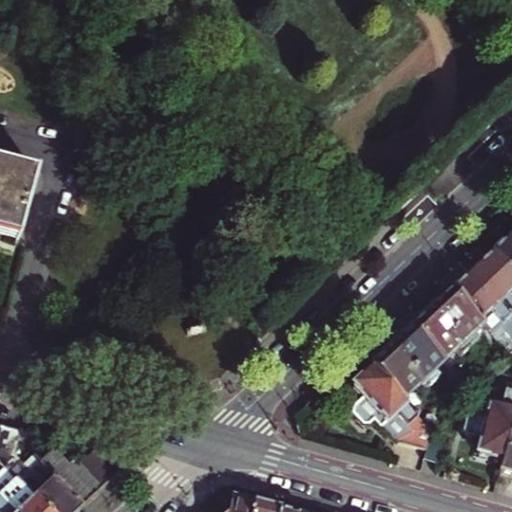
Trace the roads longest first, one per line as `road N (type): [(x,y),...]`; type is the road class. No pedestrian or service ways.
road 1 (residential): [(213,441),(511,158)]
road 2 (tertiary): [(213,441),(470,511)]
road 3 (tertiary): [(0,382),(213,441)]
